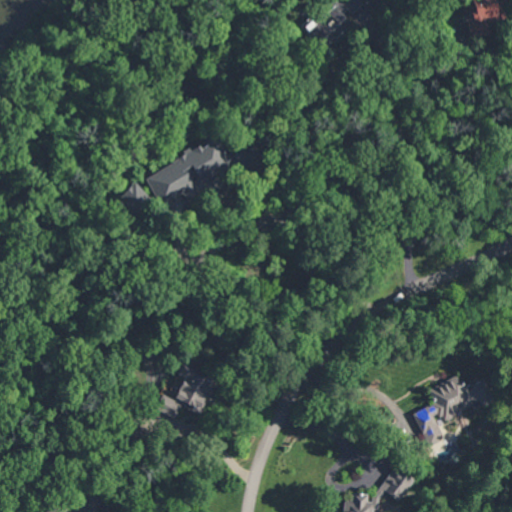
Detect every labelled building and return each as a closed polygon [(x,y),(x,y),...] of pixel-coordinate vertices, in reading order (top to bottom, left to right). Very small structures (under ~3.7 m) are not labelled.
[(316,49),(345,21),(336,11),(341,7),(347,13),(358,3),(355,0),(325,0),(326,1),(297,29),(316,49)] [(496,0),(457,0),(461,17),(458,18),(461,36),(479,32),(477,18),(491,15),(489,1),(496,0)] [(140,173),(156,204),(181,191),(183,196),(196,189),(191,179),(225,162),(212,137),(140,173)] [(146,195),(128,179),(111,197),(129,214),(146,195)] [(197,414),(205,394),(201,392),(205,382),(192,376),(194,370),(177,362),(173,374),(177,375),(168,398),(156,393),(150,408),(171,417),(176,405),(197,414)] [(408,412),(424,445),(440,438),(430,416),(437,413),(440,418),(471,404),(491,394),(483,377),(462,387),(455,372),(423,388),(430,401),(408,412)] [(375,511),(369,511),(374,504),(374,498),(380,490),(394,499),(410,477),(391,464),(367,499),(357,492),(347,491),(346,499),(340,498),(338,511),(375,511)] [(93,511),(98,500),(80,493),(73,511),(93,511)] [(61,511),(55,503),(44,510),(39,511),(61,511)]
